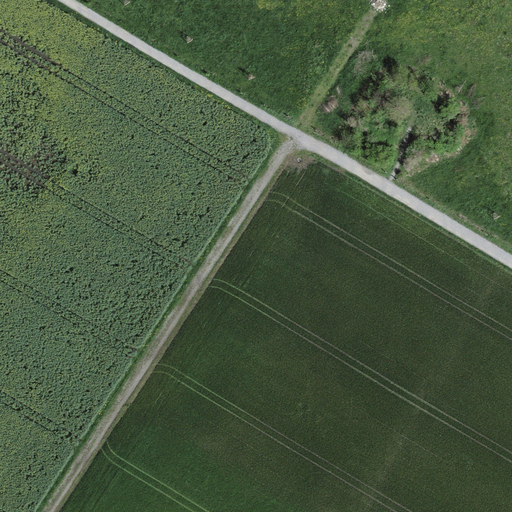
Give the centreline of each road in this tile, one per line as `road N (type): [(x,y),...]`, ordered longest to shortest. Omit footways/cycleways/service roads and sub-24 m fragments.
road 1 (track): [(511,268),(61,0)]
road 2 (track): [(48,511),(296,134)]
